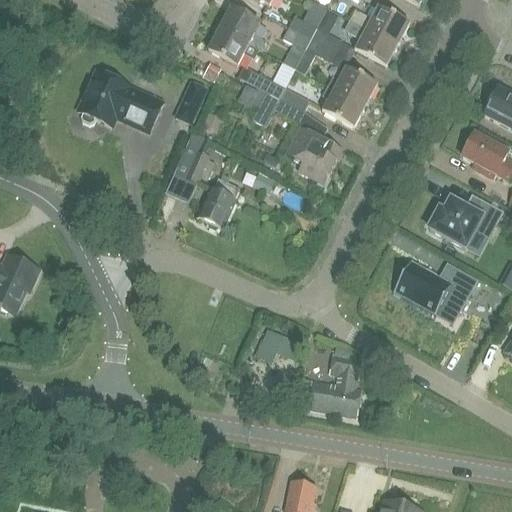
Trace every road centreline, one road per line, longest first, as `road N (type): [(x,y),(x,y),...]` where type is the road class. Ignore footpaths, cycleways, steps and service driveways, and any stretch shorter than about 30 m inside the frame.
road 1 (tertiary): [(511,476),(106,410)]
road 2 (residential): [(314,296),(459,22)]
road 3 (residential): [(511,428),(354,337),(314,296)]
road 4 (residential): [(314,296),(271,301),(160,260),(99,283)]
road 5 (residential): [(99,283),(52,206),(0,177)]
road 6 (residential): [(106,410),(117,337),(99,283)]
road 7 (residential): [(87,0),(147,28),(171,22),(192,0)]
